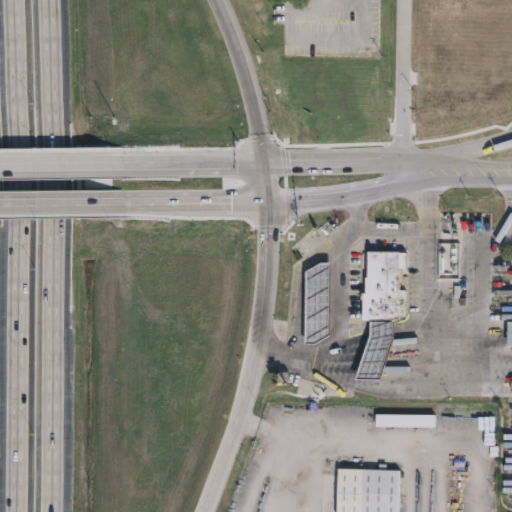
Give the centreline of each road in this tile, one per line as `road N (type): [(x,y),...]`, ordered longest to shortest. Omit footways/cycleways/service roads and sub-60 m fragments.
road 1 (secondary): [(207,511),(247,399),(269,263),(262,159),(215,0)]
road 2 (motorway): [(50,511),(46,0)]
road 3 (tertiary): [(511,163),(404,154),(117,162)]
road 4 (tertiary): [(120,202),(267,204),(511,180)]
road 5 (motorway): [(14,215),(13,511)]
road 6 (tertiary): [(408,0),(403,187)]
road 7 (motorway): [(10,0),(14,137)]
road 8 (tertiary): [(0,202),(120,202)]
